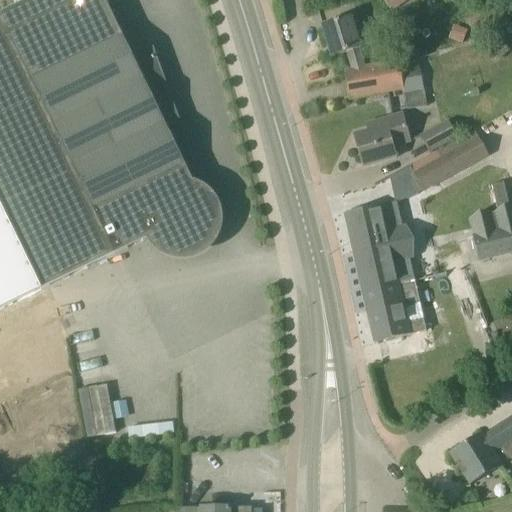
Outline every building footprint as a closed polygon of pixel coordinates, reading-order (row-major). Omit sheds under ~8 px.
[(0,311),(41,291),(114,255),(154,236),(155,238),(158,241),(161,244),(164,247),(168,249),(172,251),(176,252),(180,252),(184,252),(188,252),(192,251),(196,249),(199,247),(203,245),(205,242),(208,238),(210,235),(213,227),(213,223),(213,219),(213,215),(212,211),(153,48),(131,56),(104,0),(29,0),(0,14),(0,311)] [(378,0),(389,14),(409,0),(378,0)] [(403,90),(399,67),(398,61),(364,68),(358,49),(359,49),(350,19),(322,27),(332,57),(346,53),(351,70),(344,71),(349,100),(403,90)] [(374,131),(354,136),(363,168),(395,159),(392,147),(409,142),(402,115),(372,124),(374,131)] [(429,153),(456,139),(447,122),(420,137),(429,153)] [(441,150),(445,157),(413,174),(423,192),(488,156),(475,131),(441,150)] [(379,207),(344,214),(356,265),(391,257),(406,254),(394,204),(379,207)] [(511,252),(511,208),(469,220),(479,261),(511,252)] [(356,265),(374,344),(425,333),(422,317),(405,321),(403,312),(420,308),(409,260),(392,264),(391,259),(391,257),(356,265)] [(501,467),(511,460),(511,418),(482,437),(481,435),(449,454),(469,487),(501,467)]
